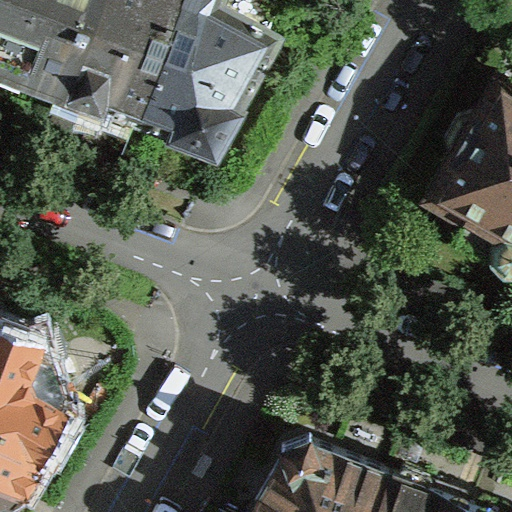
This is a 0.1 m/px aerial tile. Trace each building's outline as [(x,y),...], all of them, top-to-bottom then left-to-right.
[(63,87),(96,0),(0,0),(0,59),(24,69),(23,72),(63,87)] [(96,0),(63,87),(79,93),(101,101),(102,98),(138,112),(180,0),(96,0)] [(171,124),(170,127),(175,129),(174,132),(174,134),(176,136),(206,148),(209,147),(211,143),(216,145),(240,102),(238,101),(246,85),(278,29),(226,0),(180,0),(138,112),(171,124)] [(445,134),(449,147),(453,150),(430,191),(498,230),(496,232),(494,236),(492,239),(492,243),(492,248),(493,254),(498,260),(502,263),(506,265),(511,266),(511,76),(499,69),(476,110),(471,108),(458,111),(452,122),(445,134)] [(48,446),(58,451),(75,422),(65,417),(70,407),(32,385),(27,368),(38,339),(45,336),(38,318),(29,322),(0,311),(0,473),(21,485),(39,454),(43,456),(48,446)] [(372,511),(391,465),(313,435),(310,426),(282,437),(285,446),(261,488),(246,511),(372,511)] [(465,511),(472,496),(447,486),(427,479),(430,471),(429,469),(406,460),(403,461),(400,468),(391,465),(372,511),(465,511)] [(0,511),(5,511),(21,485),(0,473),(0,511)] [(511,511),(496,505),(472,496),(465,511),(511,511)]
